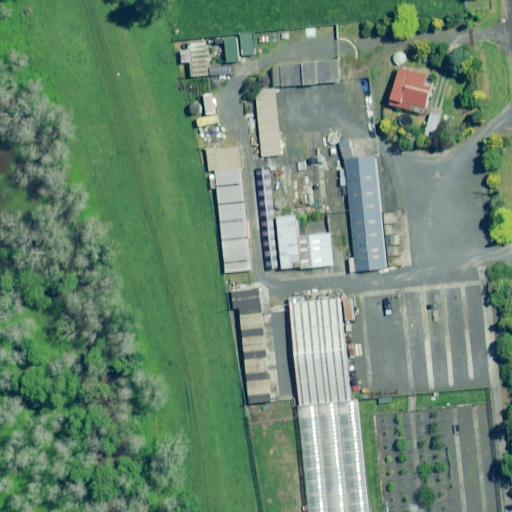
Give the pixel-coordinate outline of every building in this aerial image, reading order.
[(223,38),(212,38),(214,84),(226,83),(223,38)] [(207,51),(190,51),(192,79),(209,78),(207,51)] [(336,56),(271,59),(272,88),(338,85),(336,56)] [(427,75),(398,68),(389,105),(423,113),(430,87),(424,85),(427,75)] [(190,83),(190,94),(196,94),(196,98),(209,98),(208,79),(195,80),(195,83),(190,83)] [(282,153),(278,106),(272,106),(272,100),(256,102),(260,155),(282,153)] [(440,108),(429,106),(424,135),(436,136),(440,108)] [(220,170),(216,140),(205,141),(208,171),(220,170)] [(352,161),(359,273),(391,271),(384,159),(352,161)] [(268,168),(255,169),(266,269),(278,268),(268,168)] [(229,275),(254,273),(244,173),(219,176),(229,275)] [(285,221),(289,273),(336,270),(334,241),(303,244),(301,220),(285,221)] [(291,305),(301,405),(352,400),(341,300),(291,305)] [(270,391),(248,394),(249,405),(271,402),(270,391)]
